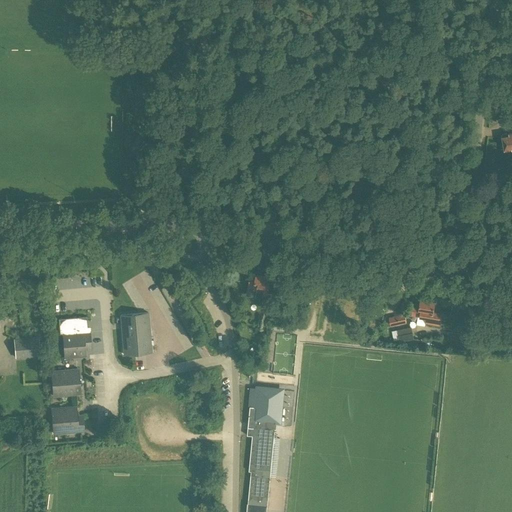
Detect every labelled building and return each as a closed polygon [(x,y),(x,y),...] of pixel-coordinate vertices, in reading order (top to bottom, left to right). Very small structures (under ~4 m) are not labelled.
[(511,132),(502,135),(503,144),(502,145),(502,149),(504,150),(505,151),(511,149),(511,132)] [(258,274),(251,273),(248,286),(253,287),(253,288),(257,289),(256,296),(266,298),(270,276),(263,275),(263,274),(261,272),(259,273),(258,274)] [(433,312),(435,302),(421,300),(420,304),(417,304),(417,307),(413,306),(411,315),(427,318),(426,322),(439,324),(441,313),(433,312)] [(266,330),(269,312),(260,311),(257,328),(266,330)] [(150,337),(148,313),(138,313),(120,315),(121,329),(124,355),(135,354),(151,352),(150,345),(153,344),(152,337),(150,337)] [(391,326),(406,323),(405,314),(389,317),(391,326)] [(72,317),(58,319),(59,334),(62,334),(64,358),(85,356),(84,347),(92,346),(91,331),(89,331),(88,318),(88,316),(75,317),(72,317)] [(414,339),(411,327),(391,331),(393,339),(399,338),(400,342),(414,339)] [(40,356),(38,336),(20,338),(20,339),(14,339),(15,352),(27,351),(27,357),(40,356)] [(53,396),(80,394),(78,369),(51,371),(53,396)] [(252,388),(248,427),(247,435),(252,435),(252,434),(252,433),(253,431),(275,433),(276,421),(279,421),(281,391),(252,388)] [(77,418),(76,406),(51,409),(53,434),(84,431),(82,417),(77,418)] [(275,433),(253,431),(252,433),(252,434),(252,435),(249,471),(251,471),(248,504),(247,503),(246,511),(266,511),(268,497),(270,477),(274,435),(275,433)]
